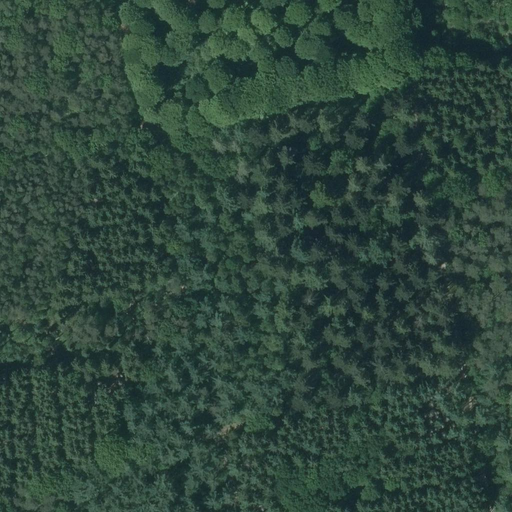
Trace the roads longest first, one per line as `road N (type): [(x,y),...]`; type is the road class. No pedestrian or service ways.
road 1 (track): [(511,354),(218,422),(0,488)]
road 2 (track): [(243,511),(118,0)]
road 3 (track): [(403,59),(0,166)]
road 4 (track): [(492,511),(420,139)]
road 5 (track): [(420,139),(392,0)]
